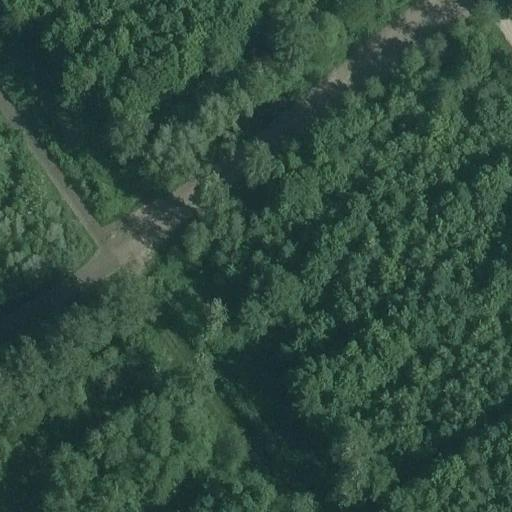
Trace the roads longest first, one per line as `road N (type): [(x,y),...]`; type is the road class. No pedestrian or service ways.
road 1 (track): [(0,336),(461,0)]
road 2 (track): [(0,99),(290,511)]
